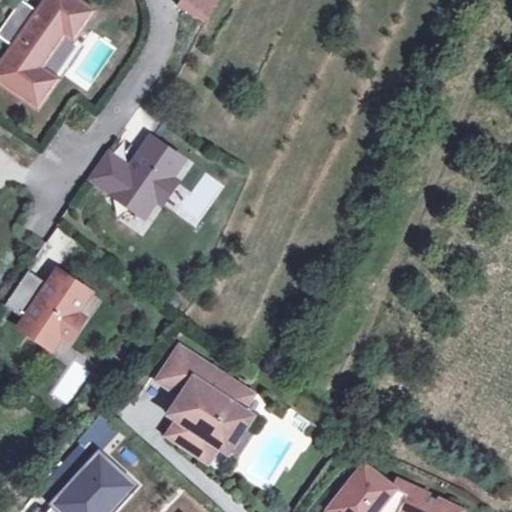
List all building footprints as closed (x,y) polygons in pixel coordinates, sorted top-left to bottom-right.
[(23,0),(21,0),(0,29),(0,35),(14,45),(0,64),(0,80),(30,102),(43,83),(35,77),(42,68),(66,34),(74,40),(95,11),(78,0),(57,0),(51,10),(55,12),(50,19),(39,11),(23,0)] [(57,0),(46,0),(39,11),(50,19),(55,12),(51,10),(57,0)] [(207,20),(217,0),(184,0),(182,5),(207,20)] [(42,68),(35,77),(43,83),(30,102),(38,107),(58,79),(42,68)] [(109,154),(92,179),(145,217),(157,200),(161,203),(176,182),(172,178),(183,162),(151,139),(130,169),(109,154)] [(25,320),(20,329),(52,351),(62,336),(70,341),(85,319),(77,314),(91,294),(68,278),(62,287),(55,290),(49,285),(28,272),(5,307),(25,320)] [(58,272),(49,285),(55,290),(62,287),(68,278),(58,272)] [(236,405),(246,390),(184,349),(163,379),(185,395),(194,400),(180,420),(169,435),(202,457),(212,441),(221,447),(223,445),(224,446),(246,415),(243,413),(245,411),(236,405)] [(255,396),(246,390),(236,405),(245,411),(255,396)] [(194,400),(185,395),(171,414),(180,420),(194,400)] [(102,413),(80,439),(97,453),(118,427),(102,413)] [(253,420),(246,415),(224,446),(232,451),(253,420)] [(97,453),(80,439),(81,444),(41,491),(63,511),(108,511),(133,485),(97,453)] [(211,463),(221,447),(212,441),(202,457),(211,463)] [(447,511),(449,507),(450,505),(413,488),(409,496),(399,491),(366,465),(328,511),(447,511)]
